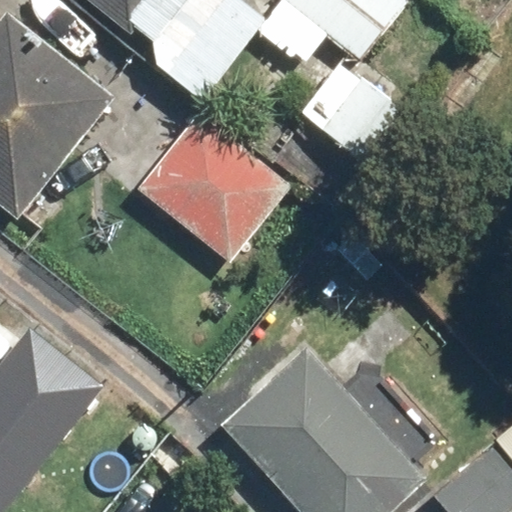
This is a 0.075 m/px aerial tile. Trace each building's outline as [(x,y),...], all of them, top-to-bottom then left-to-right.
[(96,0),(201,94),(271,17),(251,0),(96,0)] [(284,0),(271,17),(359,86),(426,0),(284,0)] [(0,191),(23,209),(115,91),(0,1),(0,191)] [(197,105),(136,186),(238,262),(299,180),(197,105)] [(33,320),(0,362),(0,502),(101,373),(33,320)] [(309,341),(220,422),(302,511),(375,511),(425,467),(309,341)] [(511,511),(511,463),(503,453),(448,501),(457,511),(511,511)]
